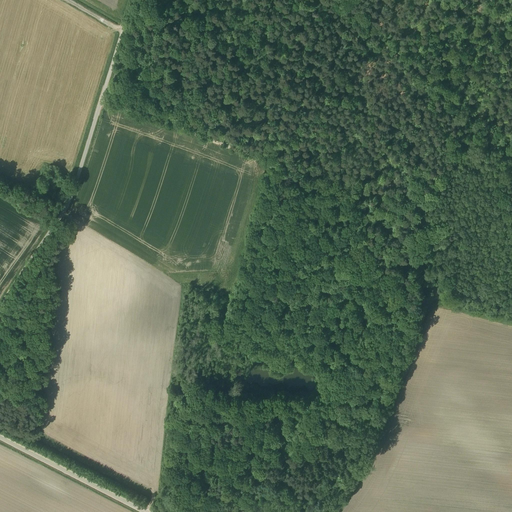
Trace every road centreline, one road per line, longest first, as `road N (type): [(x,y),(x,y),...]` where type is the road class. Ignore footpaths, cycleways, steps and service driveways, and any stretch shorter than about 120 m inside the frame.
road 1 (unclassified): [(133,0),(70,197),(0,312)]
road 2 (unclassified): [(145,511),(0,437)]
